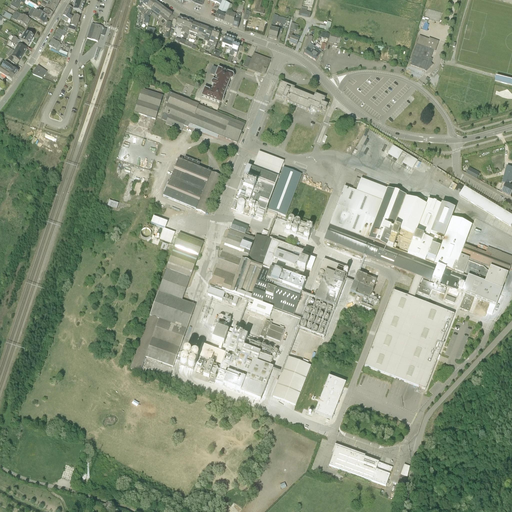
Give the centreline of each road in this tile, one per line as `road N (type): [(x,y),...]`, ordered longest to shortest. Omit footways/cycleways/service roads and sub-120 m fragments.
road 1 (tertiary): [(453,140),(390,132),(297,56),(167,0)]
road 2 (unclassified): [(402,511),(427,415),(511,324)]
road 3 (unclassified): [(133,511),(0,466)]
road 4 (unclassified): [(0,103),(65,0)]
